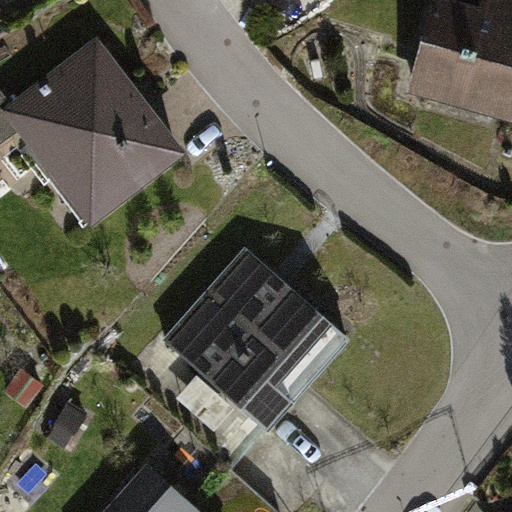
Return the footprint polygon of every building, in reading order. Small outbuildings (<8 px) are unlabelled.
[(511,0),(444,0),(444,3),(434,1),(407,99),(511,128),(511,0)] [(99,30),(10,99),(1,106),(17,127),(91,221),(189,145),(99,30)] [(0,140),(17,127),(1,106),(10,99),(0,87),(0,140)] [(250,245),(169,336),(270,424),(351,333),(281,272),(250,245)] [(206,511),(148,462),(101,511),(206,511)]
